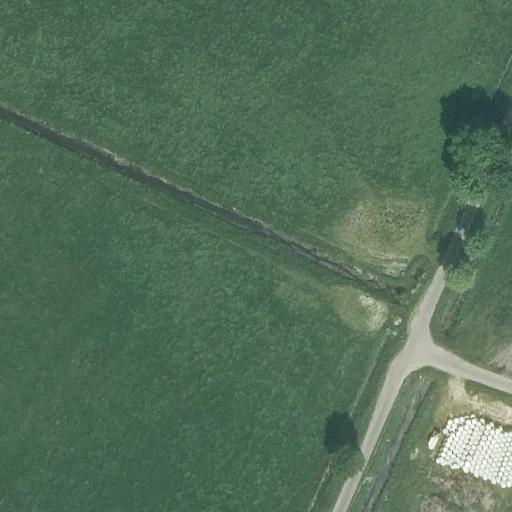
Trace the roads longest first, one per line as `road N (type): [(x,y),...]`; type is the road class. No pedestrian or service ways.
road 1 (unclassified): [(413,344),(511,112)]
road 2 (unclassified): [(338,511),(413,344)]
